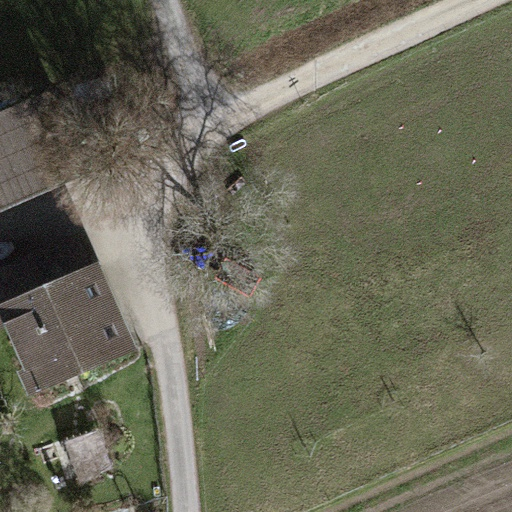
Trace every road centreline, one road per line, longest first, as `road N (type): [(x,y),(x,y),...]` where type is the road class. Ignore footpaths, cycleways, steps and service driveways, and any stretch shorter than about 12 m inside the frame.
road 1 (track): [(183,511),(150,154)]
road 2 (track): [(214,122),(474,0)]
road 3 (track): [(168,0),(214,122)]
